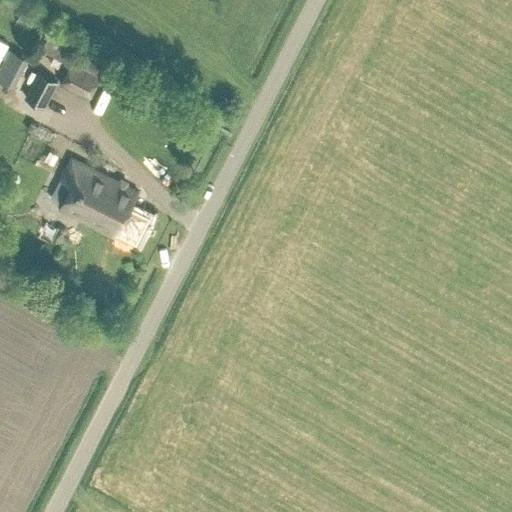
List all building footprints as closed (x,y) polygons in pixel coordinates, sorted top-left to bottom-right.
[(99,73),(73,58),(78,48),(49,33),(41,47),(70,62),(58,83),(86,98),(99,73)] [(0,79),(14,87),(28,57),(9,47),(0,65),(0,79)] [(98,80),(114,89),(124,71),(107,62),(98,80)] [(44,105),(58,79),(38,68),(24,95),(44,105)] [(138,190),(70,156),(60,176),(71,182),(58,207),(132,245),(147,215),(130,206),(138,190)]
